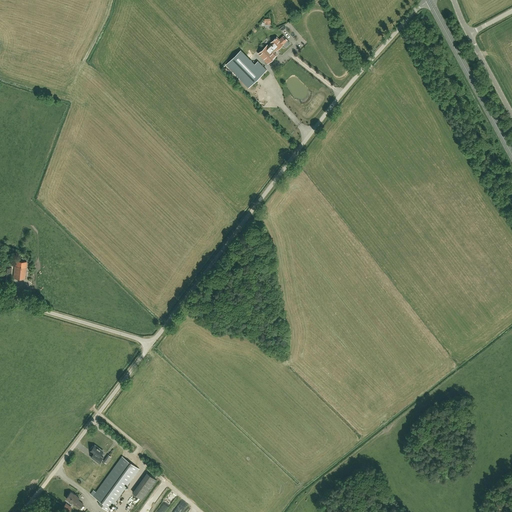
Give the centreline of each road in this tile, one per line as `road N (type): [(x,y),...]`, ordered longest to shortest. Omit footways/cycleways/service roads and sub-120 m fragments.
road 1 (unclassified): [(151,343),(335,98),(427,0)]
road 2 (unclassified): [(43,487),(151,343)]
road 3 (primary): [(511,156),(429,0)]
road 4 (unclassified): [(151,343),(0,298)]
